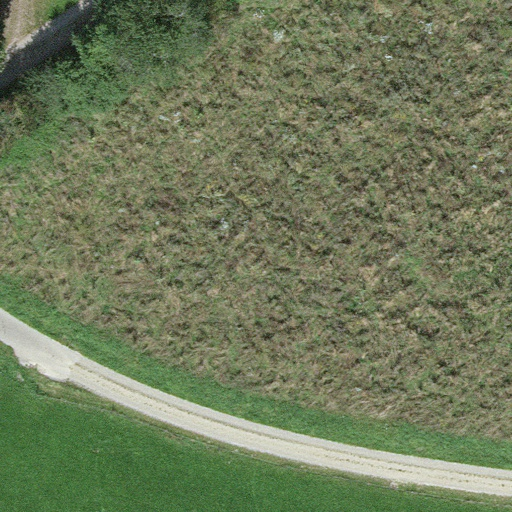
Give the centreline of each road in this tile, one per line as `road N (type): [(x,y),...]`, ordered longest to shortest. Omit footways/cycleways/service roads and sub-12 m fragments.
road 1 (track): [(0,328),(124,400),(259,442),(511,492)]
road 2 (unclassified): [(0,79),(120,0)]
